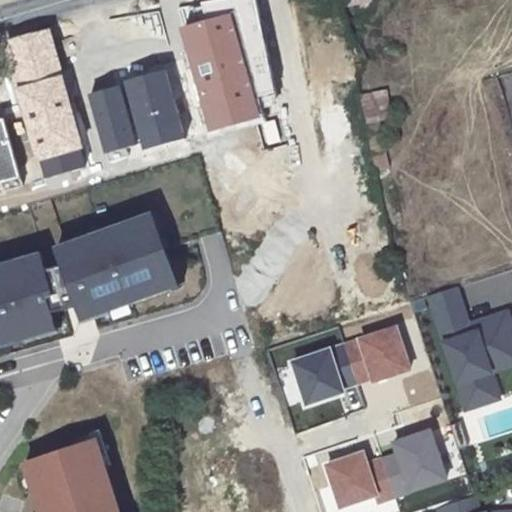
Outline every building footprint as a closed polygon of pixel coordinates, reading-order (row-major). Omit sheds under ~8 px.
[(48,31),(5,43),(18,90),(53,80),(50,68),(58,65),(48,31)] [(50,68),(53,80),(61,78),(58,65),(50,68)] [(53,80),(18,90),(37,157),(80,144),(61,78),(53,80)] [(154,211),(57,246),(84,322),(181,287),(154,211)] [(42,254),(0,264),(0,345),(62,329),(42,254)] [(466,307),(436,317),(467,409),(499,398),(491,374),(511,367),(511,325),(507,310),(471,323),(466,307)] [(124,511),(100,434),(21,459),(37,511),(124,511)]
